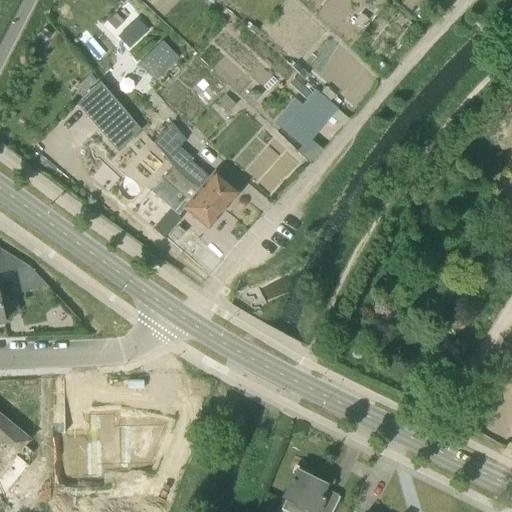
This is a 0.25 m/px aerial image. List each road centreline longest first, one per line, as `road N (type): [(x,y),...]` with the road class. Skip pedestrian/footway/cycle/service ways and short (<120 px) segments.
road 1 (unclassified): [(184,318),(361,109),(467,0)]
road 2 (secondary): [(511,490),(184,318)]
road 3 (secondary): [(184,318),(0,192)]
road 4 (residential): [(184,318),(100,354),(0,355)]
